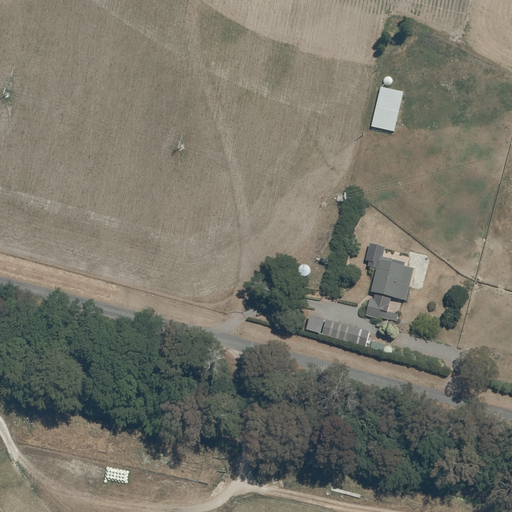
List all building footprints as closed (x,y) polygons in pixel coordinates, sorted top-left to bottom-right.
[(403,94),(381,89),(372,128),(394,133),(403,94)] [(407,264),(371,255),(368,268),(377,270),(371,294),(406,303),(414,270),(405,268),(407,264)] [(302,278),(303,279),(304,279),(305,279),(306,279),(307,278),(308,278),(309,277),(310,276),(310,275),(311,274),(311,273),(311,272),(311,271),(310,270),(310,269),(309,268),(308,267),(307,267),(306,266),(305,266),(304,266),(303,266),(302,267),(301,267),(300,268),(299,269),(299,270),(298,271),(298,272),(298,273),(298,274),(299,275),(299,276),(300,277),(301,278),(302,278)] [(395,322),(400,303),(383,299),(382,303),(370,300),(366,315),(395,322)] [(322,335),(326,320),(302,314),(298,328),(322,335)] [(322,335),(382,352),(384,345),(367,340),(369,332),(326,320),(322,335)]
